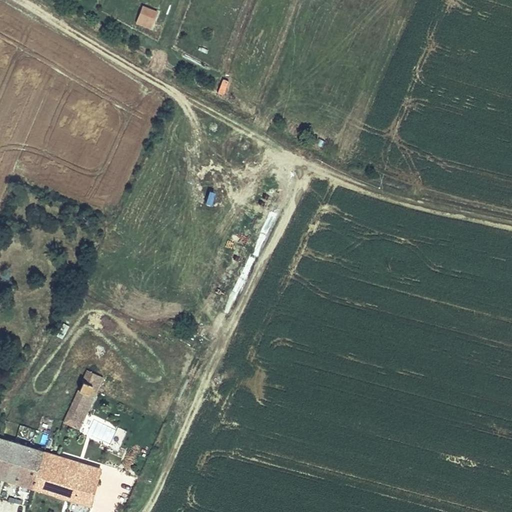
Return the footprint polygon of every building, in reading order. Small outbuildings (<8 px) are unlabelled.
[(143,21),(149,7),(136,1),(130,15),(143,21)] [(223,95),(229,80),(222,78),(216,92),(223,95)] [(65,422),(74,427),(97,376),(88,372),(65,422)] [(97,376),(74,427),(79,429),(103,379),(97,376)] [(0,440),(0,474),(91,504),(98,482),(47,466),(50,456),(0,440)] [(47,466),(98,482),(101,471),(50,456),(47,466)]
